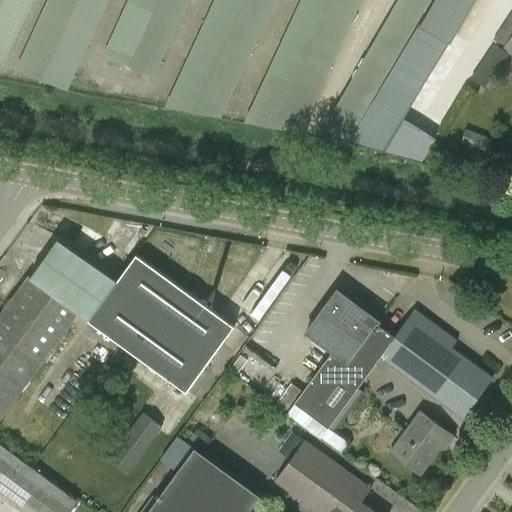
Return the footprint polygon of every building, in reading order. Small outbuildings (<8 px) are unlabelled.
[(0,0),(0,58),(12,63),(37,0),(0,0)] [(46,0),(18,68),(70,90),(107,0),(46,0)] [(126,0),(104,54),(156,76),(187,0),(126,0)] [(210,0),(169,100),(221,122),(272,0),(210,0)] [(294,0),(250,119),(303,139),(355,0),(294,0)] [(450,0),(435,0),(433,4),(463,22),(469,11),(450,0)] [(475,0),(450,0),(469,11),(475,0)] [(433,4),(427,15),(457,32),(463,22),(433,4)] [(451,43),(457,32),(427,15),(420,26),(451,43)] [(417,29),(410,40),(441,59),(448,48),(417,29)] [(410,40),(404,51),(435,69),(441,59),(410,40)] [(404,51),(398,61),(429,80),(435,69),(404,51)] [(398,61),(391,72),(422,90),(429,80),(398,61)] [(489,69),(480,63),(470,77),(479,84),(489,69)] [(391,72),(385,83),(416,101),(422,90),(391,72)] [(380,92),(410,110),(416,101),(385,83),(380,92)] [(374,101),(404,118),(410,110),(380,92),(374,101)] [(350,141),(403,156),(420,128),(404,118),(374,101),(350,141)] [(435,137),(420,128),(403,156),(421,161),(435,137)] [(235,325),(138,254),(89,321),(187,392),(235,325)] [(0,420),(79,313),(29,276),(0,315),(0,420)] [(331,354),(295,403),(288,413),(325,440),(342,452),(347,445),(346,440),(329,428),(381,356),(396,336),(378,323),(379,321),(365,310),(365,305),(357,299),(352,300),(338,290),(306,333),(332,352),(331,354)] [(396,336),(381,356),(463,417),(493,376),(452,346),(457,340),(415,309),(396,336)] [(451,434),(420,411),(390,452),(421,475),(451,434)] [(129,473),(162,426),(142,412),(109,459),(129,473)] [(358,479),(305,440),(276,481),(317,511),(374,511),(348,492),(358,479)] [(0,495),(22,511),(69,511),(77,502),(0,445),(0,495)] [(196,447),(172,480),(148,511),(247,511),(260,494),(196,447)]
